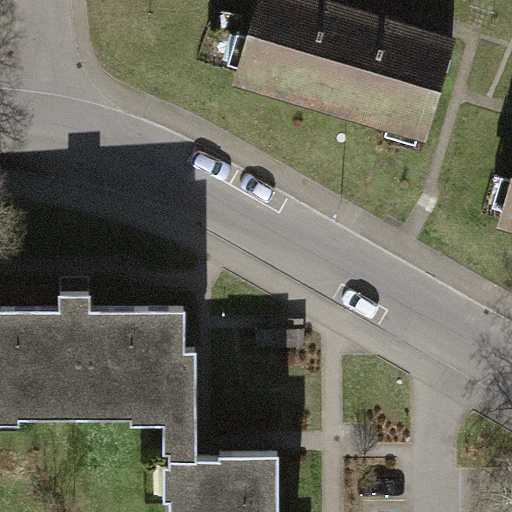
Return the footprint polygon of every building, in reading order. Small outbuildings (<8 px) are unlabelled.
[(442,43),(303,0),(247,0),(221,84),(411,143),(442,43)] [(511,131),(484,228),(511,236),(511,131)] [(61,275),(61,288),(92,288),(92,275),(61,275)] [(281,511),(281,449),(222,449),(222,454),(199,454),(198,345),(187,345),(187,304),(92,304),(92,288),(61,288),(61,304),(0,304),(0,418),(20,419),(20,413),(134,412),(134,419),(166,418),(166,447),(172,447),(172,461),(166,461),(167,496),(173,496),(172,511),(281,511)] [(259,329),(259,347),(308,346),(308,329),(259,329)]
